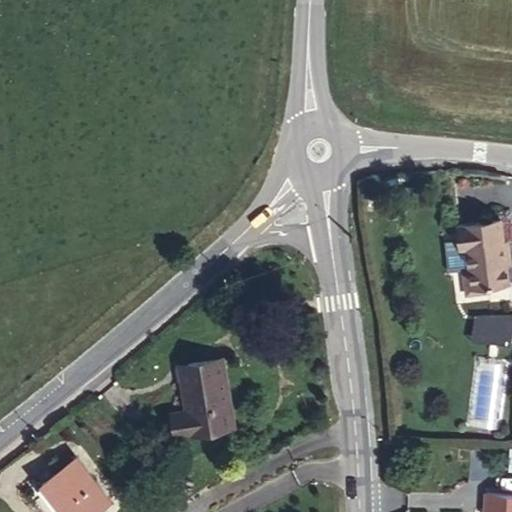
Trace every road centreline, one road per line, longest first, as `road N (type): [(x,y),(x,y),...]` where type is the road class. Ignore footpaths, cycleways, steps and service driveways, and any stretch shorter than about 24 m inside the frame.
road 1 (unclassified): [(241,235),(0,436)]
road 2 (tertiary): [(335,254),(355,511)]
road 3 (unclassified): [(511,157),(319,149)]
road 4 (unknown): [(198,511),(350,422)]
road 5 (tertiary): [(319,149),(310,0)]
